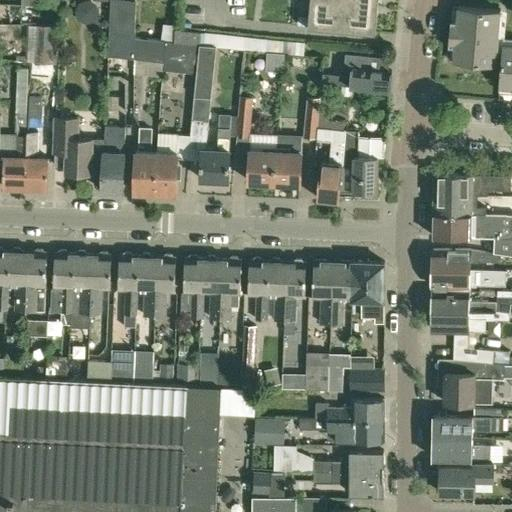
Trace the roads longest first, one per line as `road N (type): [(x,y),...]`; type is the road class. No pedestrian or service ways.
road 1 (residential): [(408,240),(0,223)]
road 2 (residential): [(417,511),(408,240)]
road 3 (residential): [(424,0),(413,136)]
